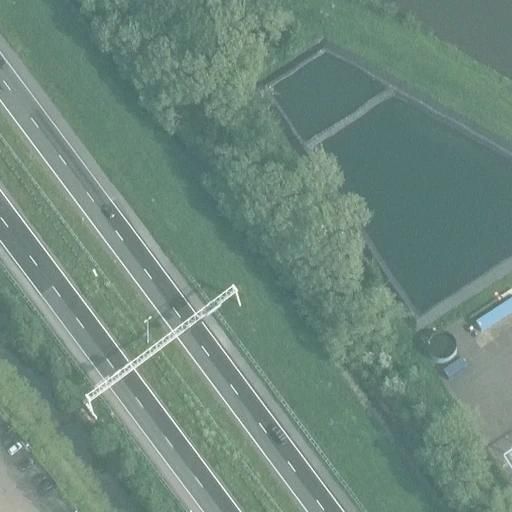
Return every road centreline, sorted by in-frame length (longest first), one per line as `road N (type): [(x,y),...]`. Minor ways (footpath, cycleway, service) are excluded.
road 1 (motorway): [(325,511),(0,71)]
road 2 (motorway): [(0,212),(224,511)]
